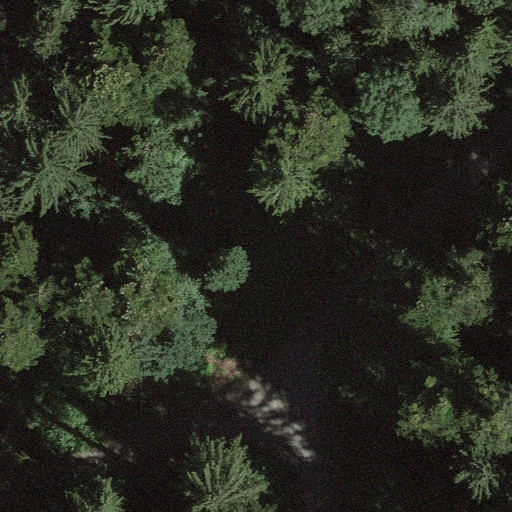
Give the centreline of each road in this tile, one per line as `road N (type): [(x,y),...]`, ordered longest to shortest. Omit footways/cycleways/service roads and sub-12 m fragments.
road 1 (track): [(0,481),(304,399),(324,511)]
road 2 (track): [(304,399),(315,358),(367,277),(511,118)]
